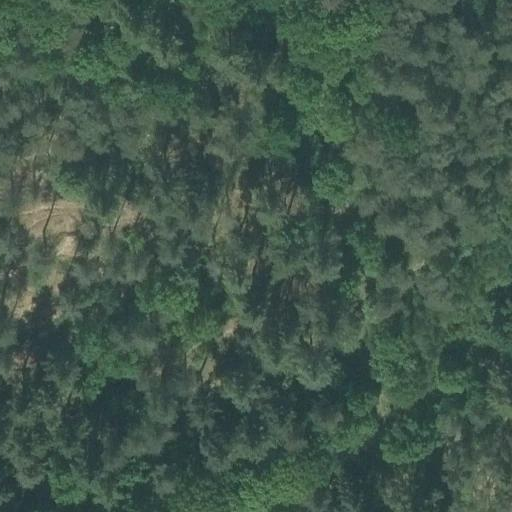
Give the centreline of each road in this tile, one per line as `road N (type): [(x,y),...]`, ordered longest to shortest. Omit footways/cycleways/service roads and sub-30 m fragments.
road 1 (track): [(368,430),(174,511)]
road 2 (track): [(364,370),(335,169)]
road 3 (track): [(335,169),(318,75),(283,0)]
road 4 (track): [(511,338),(368,430)]
